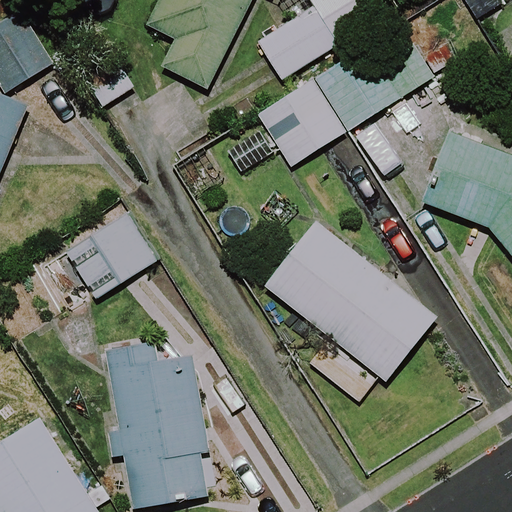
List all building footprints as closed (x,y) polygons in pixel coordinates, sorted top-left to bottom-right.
[(250,0),(155,0),(142,27),(173,42),(159,71),(204,94),(250,0)] [(370,27),(352,0),(305,0),(303,1),(310,12),(253,47),(276,85),(370,27)] [(49,61),(16,12),(0,22),(0,91),(1,93),(49,61)] [(399,33),(313,82),(345,138),(431,88),(399,33)] [(342,137),(309,84),(253,118),(286,171),(342,137)] [(0,169),(24,109),(0,99),(0,169)] [(511,162),(442,134),(414,203),(477,229),(511,268),(511,162)] [(156,262),(126,215),(35,272),(65,319),(156,262)] [(432,322),(310,226),(261,289),(382,385),(432,322)] [(158,388),(150,347),(100,357),(131,511),(136,511),(210,497),(186,383),(158,388)] [(94,511),(37,422),(0,445),(0,511),(94,511)]
